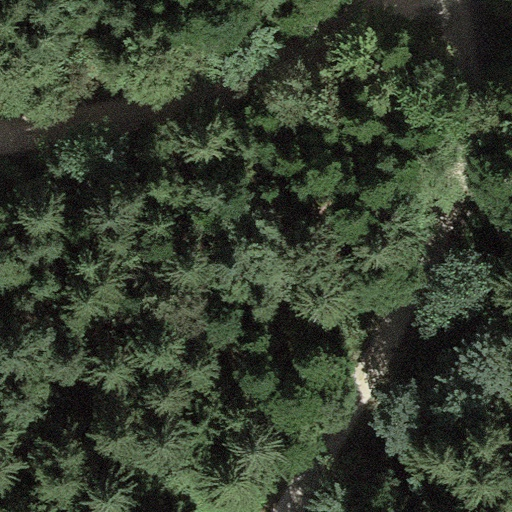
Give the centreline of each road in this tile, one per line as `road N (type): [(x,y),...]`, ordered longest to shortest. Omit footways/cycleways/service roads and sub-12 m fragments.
road 1 (track): [(291,511),(441,224),(455,132),(437,0)]
road 2 (track): [(421,0),(162,110),(0,134)]
